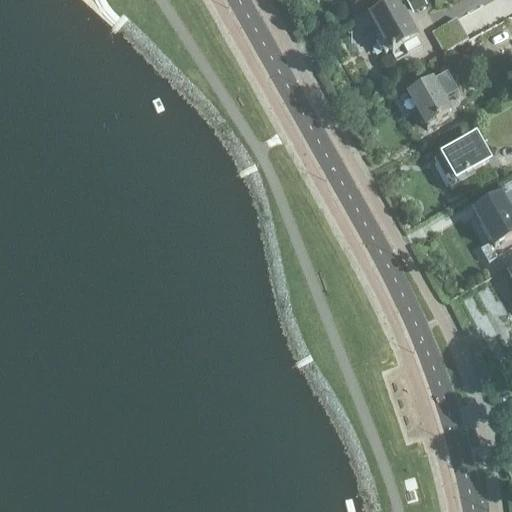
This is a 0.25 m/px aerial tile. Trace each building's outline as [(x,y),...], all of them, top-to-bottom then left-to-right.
[(420,0),(404,0),(413,16),(427,9),(420,0)] [(385,61),(389,59),(390,61),(418,44),(403,18),(402,18),(396,9),(369,23),(381,44),(377,46),(385,61)] [(456,22),(432,36),(444,57),(468,43),(457,23),(456,22)] [(494,52),(487,39),(454,58),(461,70),(494,52)] [(451,120),(433,88),(408,102),(426,134),(451,120)] [(490,167),(477,142),(442,162),(456,186),(490,167)] [(473,218),(490,248),(480,254),(488,268),(511,253),(511,219),(502,202),(473,218)]
